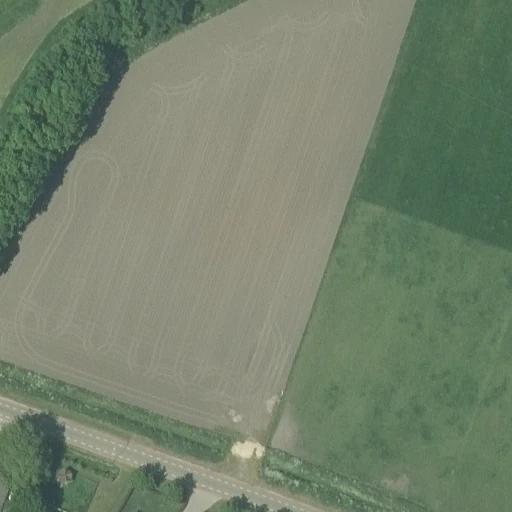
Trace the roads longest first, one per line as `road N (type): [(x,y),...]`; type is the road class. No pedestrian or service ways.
road 1 (tertiary): [(251,511),(0,416)]
road 2 (track): [(120,0),(34,57),(0,120)]
